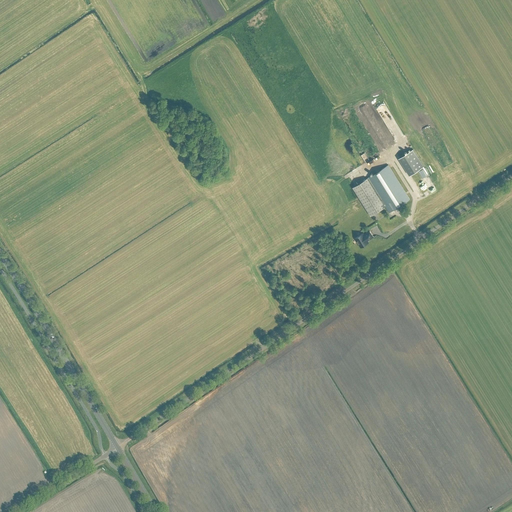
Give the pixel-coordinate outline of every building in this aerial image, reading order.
[(400,99),(403,105),(410,102),(407,95),(400,99)] [(360,134),(356,137),(364,149),(369,147),(360,134)] [(415,171),(430,162),(419,145),(404,154),(415,171)] [(366,153),(364,153),(364,159),(372,158),(371,150),(365,150),(366,153)] [(388,164),(367,178),(353,187),(370,215),(385,206),(389,212),(410,199),(388,164)] [(373,236),(370,231),(364,235),(363,233),(355,238),(361,247),(368,242),(367,240),(373,236)]
